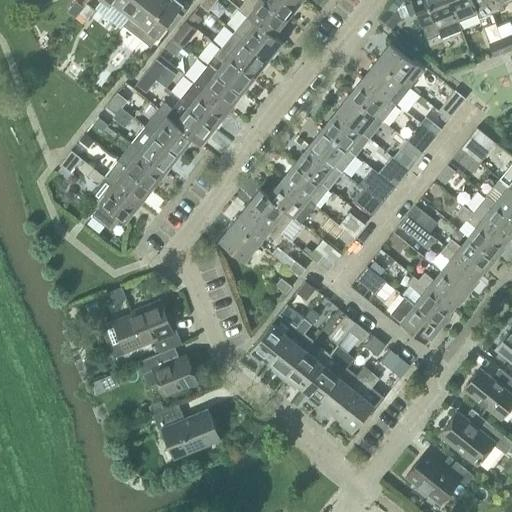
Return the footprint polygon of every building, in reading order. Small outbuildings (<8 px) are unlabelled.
[(132,16),(144,0),(101,0),(111,8),(115,3),(130,15),(132,16)] [(151,47),(155,42),(155,43),(166,29),(171,33),(184,17),(179,13),(182,9),(172,1),(172,0),(144,0),(132,16),(130,15),(122,25),(151,47)] [(214,0),(206,0),(202,6),(208,10),(216,1),(214,0)] [(247,0),(246,1),(240,9),(249,16),(249,15),(276,37),(276,36),(279,33),(277,32),(288,19),(264,0),(247,0)] [(264,0),(288,19),(299,5),(300,6),(303,3),(299,0),(264,0)] [(450,0),(412,0),(428,40),(439,35),(441,39),(463,30),(459,21),(450,0)] [(487,0),(450,0),(459,21),(478,14),(480,19),(493,14),(487,0)] [(511,0),(487,0),(493,14),(506,9),(504,3),(511,0)] [(67,11),(74,17),(83,7),(76,1),(67,11)] [(75,18),(83,24),(95,10),(87,3),(75,18)] [(388,7),(378,19),(391,30),(401,19),(388,7)] [(196,13),(189,21),(195,26),(202,18),(196,13)] [(243,22),(235,32),(270,59),(280,46),(282,47),(285,43),(276,36),(276,37),(249,15),(249,16),(243,22)] [(186,20),(173,37),(173,38),(183,45),(183,46),(197,29),(187,21),(186,20)] [(228,42),(222,49),(257,77),(260,74),(259,73),(270,60),(270,59),(235,32),(228,42)] [(511,33),(502,38),(508,51),(511,49),(511,33)] [(173,37),(165,47),(175,55),(183,45),(173,38),(173,37)] [(488,43),(494,57),(508,51),(502,38),(488,43)] [(378,61),(411,88),(425,71),(392,44),(378,61)] [(222,49),(216,56),(225,63),(217,72),(217,73),(243,93),(254,80),(255,81),(257,77),(222,49)] [(146,71),(157,80),(167,67),(157,59),(146,71)] [(364,78),(396,104),(397,105),(411,88),(378,61),(364,78)] [(209,66),(195,83),(203,89),(228,109),(230,111),(233,108),(232,107),(238,99),(243,93),(217,73),(209,66)] [(147,92),(157,80),(146,71),(136,84),(147,92)] [(364,78),(351,95),(383,121),(396,104),(364,78)] [(195,83),(182,99),(189,106),(213,125),(216,127),(227,114),(228,114),(230,111),(228,109),(203,89),(195,83)] [(454,89),(438,110),(450,120),(461,106),(462,104),(467,99),(456,91),(454,89)] [(113,100),(123,108),(129,101),(119,93),(113,100)] [(337,112),(369,138),(383,121),(351,95),(337,112)] [(166,102),(160,109),(168,116),(195,138),(195,139),(197,141),(203,145),(206,141),(205,141),(216,127),(213,125),(189,106),(182,99),(174,109),(166,102)] [(117,115),(123,108),(113,100),(107,107),(117,115)] [(154,117),(146,127),(180,154),(191,141),(192,141),(195,139),(195,138),(168,116),(160,109),(154,117)] [(324,129),(356,155),(369,138),(337,112),(324,129)] [(98,116),(92,124),(93,125),(103,133),(109,124),(99,117),(98,116)] [(427,117),(421,124),(427,128),(426,128),(437,137),(443,129),(432,121),(427,117)] [(421,124),(410,138),(426,150),(437,137),(426,128),(427,128),(421,124)] [(139,136),(133,143),(167,171),(168,172),(171,168),(170,168),(180,154),(146,127),(139,136)] [(495,142),(478,128),(471,138),(488,151),(495,142)] [(310,145),(342,171),(356,155),(324,129),(310,145)] [(462,148),(481,163),(490,153),(488,151),(471,138),(462,148)] [(127,151),(119,160),(152,187),(153,188),(164,174),(165,175),(168,172),(167,171),(133,143),(127,151)] [(322,183),(329,188),(342,171),(310,145),(297,162),(322,183)] [(473,173),(481,163),(462,148),(454,158),(473,173)] [(67,158),(61,166),(69,173),(81,157),(73,151),(67,158)] [(405,155),(400,162),(410,170),(416,163),(405,155)] [(111,170),(106,177),(137,202),(141,206),(144,202),(143,201),(153,188),(152,187),(119,160),(111,170)] [(330,189),(329,188),(322,183),(297,162),(283,179),(315,205),(317,206),(330,189)] [(394,169),(386,179),(396,187),(405,177),(410,170),(400,162),(394,169)] [(448,164),(437,177),(438,178),(445,183),(455,170),(449,165),(448,164)] [(511,164),(500,179),(511,188),(511,164)] [(95,168),(89,175),(100,184),(92,195),(101,202),(93,213),(113,229),(121,218),(126,222),(137,208),(138,209),(141,206),(137,202),(106,177),(95,168)] [(364,189),(383,204),(393,191),(374,176),(364,189)] [(286,210),(293,216),(302,222),(315,205),(283,179),(270,196),(287,210),(286,210)] [(511,188),(500,179),(495,186),(504,194),(497,203),(511,215),(511,188)] [(261,189),(248,206),(273,227),(281,232),(285,227),(293,216),(286,210),(287,210),(270,196),(262,189),(261,189)] [(373,217),(383,204),(364,189),(354,202),(373,217)] [(474,213),(508,240),(511,235),(511,215),(497,203),(487,196),(474,213)] [(408,216),(427,231),(430,233),(438,223),(416,205),(408,216)] [(477,228),(469,237),(497,259),(505,249),(504,245),(508,240),(474,213),(464,205),(458,213),(477,228)] [(248,206),(234,223),(260,244),(268,233),(276,240),(281,232),(273,227),(248,206)] [(349,211),(339,224),(346,229),(356,238),(362,230),(361,229),(365,224),(349,211)] [(420,240),(427,231),(408,216),(401,225),(420,240)] [(246,261),(260,244),(234,223),(220,241),(246,261)] [(339,224),(334,231),(351,244),(356,238),(346,229),(339,224)] [(447,246),(481,274),(485,269),(489,269),(497,259),(469,237),(462,246),(453,239),(447,246)] [(450,261),(442,271),(470,293),(478,282),(477,279),(481,274),(447,246),(441,254),(450,261)] [(316,249),(310,256),(319,263),(329,271),(335,264),(324,256),(316,249)] [(368,266),(358,279),(377,294),(387,282),(379,275),(385,267),(376,260),(370,268),(368,266)] [(301,276),(307,269),(296,261),(291,268),(301,276)] [(462,303),(470,293),(442,271),(435,280),(426,273),(420,280),(454,308),(458,303),(462,303)] [(443,326),(451,316),(450,313),(454,308),(420,280),(415,276),(409,284),(423,295),(415,304),(443,326)] [(287,294),(293,287),(283,278),(277,285),(287,294)] [(314,285),(303,278),(295,290),(305,297),(314,285)] [(121,287),(109,293),(113,303),(126,297),(122,288),(121,287)] [(435,336),(443,326),(415,304),(415,305),(406,297),(392,314),(427,342),(431,337),(435,336)] [(161,353),(176,347),(183,344),(177,330),(173,331),(162,303),(115,322),(127,351),(155,340),(161,353)] [(298,327),(270,362),(275,366),(275,370),(285,378),(307,350),(298,343),(318,318),(310,312),(298,327)] [(273,323),(251,350),(262,359),(265,359),(270,362),(298,327),(290,321),(290,322),(280,314),(273,323)] [(351,330),(357,323),(347,315),(329,337),(339,344),(350,331),(351,330)] [(357,323),(351,330),(350,331),(361,339),(368,332),(357,323)] [(511,329),(496,349),(511,361),(511,329)] [(165,397),(199,383),(187,355),(180,358),(176,347),(161,353),(139,362),(144,374),(154,370),(165,397)] [(307,350),(285,378),(296,386),(299,385),(304,389),(332,354),(324,348),(317,358),(307,350)] [(332,354),(304,389),(309,393),(309,397),(319,405),(348,368),(339,360),(332,354)] [(348,368),(319,405),(329,413),(333,412),(338,416),(373,372),(364,365),(357,374),(348,368)] [(493,377),(481,368),(465,388),(503,418),(511,406),(511,376),(501,368),(493,377)] [(373,372),(338,416),(343,420),(343,423),(354,432),(375,405),(365,397),(380,378),(373,372)] [(154,413),(165,409),(163,402),(151,406),(154,413)] [(185,418),(180,404),(154,414),(160,429),(163,428),(176,458),(222,440),(209,409),(185,418)] [(507,454),(511,447),(511,440),(481,415),(473,425),(458,413),(442,433),(479,463),(495,444),(507,454)] [(443,465),(426,452),(408,476),(419,485),(416,488),(427,496),(429,493),(442,503),(460,480),(467,485),(475,475),(451,456),(443,465)]
